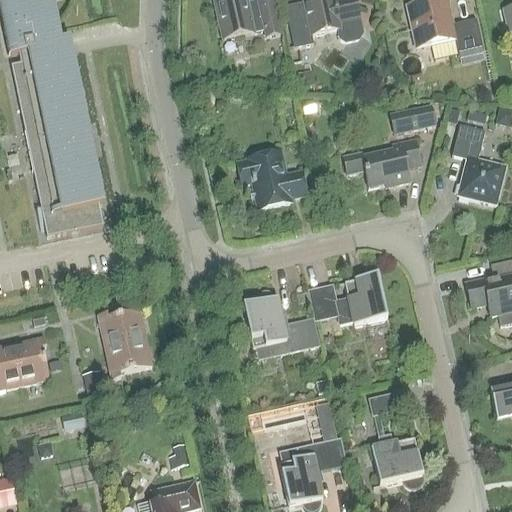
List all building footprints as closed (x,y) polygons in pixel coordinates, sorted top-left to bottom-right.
[(62,57),(49,0),(5,0),(0,1),(0,18),(8,58),(18,56),(20,66),(10,68),(46,241),(103,229),(66,56),(62,57)] [(280,38),(270,0),(269,0),(247,5),(245,0),(212,0),(222,43),(264,34),(265,41),(280,38)] [(311,39),(337,33),(339,41),(345,45),(358,42),(361,36),(358,21),(354,1),(333,5),(331,0),(301,0),(305,15),(303,16),(300,21),(301,26),(288,29),(293,52),(313,48),(311,39)] [(445,0),(406,9),(416,52),(454,44),(458,61),(483,55),(476,23),(451,28),(445,0)] [(511,11),(503,13),(511,56),(511,11)] [(433,130),(428,109),(387,118),(392,139),(433,130)] [(457,200),(496,210),(505,171),(477,164),(484,135),(459,129),(451,160),(466,164),(457,200)] [(364,175),(368,192),(393,187),(393,190),(409,186),(406,173),(420,170),(415,144),(392,149),(393,154),(362,161),(361,157),(342,162),(346,178),(364,175)] [(285,180),(280,156),(246,163),(247,165),(236,168),(241,189),(251,187),(257,214),(291,207),(290,203),(306,199),(301,176),(285,180)] [(483,284),(465,288),(470,311),(487,308),(490,320),(497,319),(499,331),(511,327),(511,263),(490,269),(493,284),(484,287),(483,284)] [(347,303),(335,306),(339,328),(352,325),(353,331),(387,323),(377,280),(344,287),(347,303)] [(322,292),(309,295),(315,325),(329,323),(322,292)] [(276,303),(274,303),(273,301),(273,300),(272,299),(271,298),(269,297),(267,296),(266,296),(263,296),(262,297),(260,297),(259,298),(258,299),(258,300),(257,302),(256,303),(256,305),(256,306),(256,307),(242,310),(252,354),(256,353),(258,363),(318,350),(312,324),(282,330),(276,303)] [(105,352),(146,343),(140,315),(108,322),(107,318),(98,320),(105,352)] [(45,342),(13,349),(22,391),(50,385),(43,353),(47,352),(45,342)] [(121,377),(152,370),(146,343),(105,352),(112,384),(122,382),(121,377)] [(0,395),(22,391),(13,349),(0,351),(0,395)] [(496,425),(511,421),(511,390),(489,395),(496,425)] [(401,394),(366,403),(370,421),(405,412),(401,394)] [(423,482),(422,481),(414,443),(393,448),(390,438),(377,441),(380,451),(371,453),(379,491),(402,486),(403,487),(403,488),(404,489),(405,491),(407,492),(408,493),(411,494),(412,494),(414,494),(417,493),(418,492),(419,491),(421,489),(422,487),(422,486),(423,484),(423,482)] [(288,511),(302,509),(302,510),(303,511),(318,511),(319,511),(319,510),(320,509),(320,507),(320,506),(320,505),(322,504),(315,476),(345,469),(339,444),(280,457),(282,467),(278,468),(288,511)] [(0,483),(0,511),(15,508),(9,481),(0,483)] [(151,496),(153,505),(135,509),(135,511),(199,511),(194,486),(151,496)]
